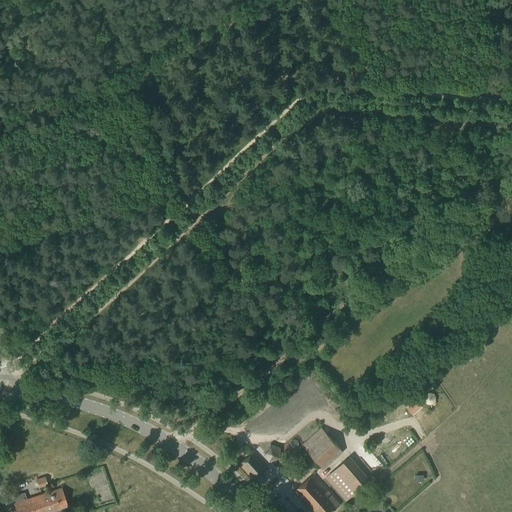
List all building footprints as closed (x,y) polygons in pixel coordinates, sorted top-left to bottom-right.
[(321,428),(302,444),(323,468),(342,452),(321,428)] [(263,440),(269,444),(274,436),(268,432),(263,440)] [(420,436),(410,441),(414,447),(423,442),(420,436)] [(253,452),(239,465),(253,480),(267,468),(253,452)] [(348,458),(323,480),(327,485),(330,482),(337,489),(346,500),(368,481),(348,458)] [(311,511),(331,511),(340,505),(312,474),(293,491),(311,511)] [(43,475),(35,478),(37,487),(46,484),(43,475)] [(24,492),(13,496),(15,503),(13,503),(16,511),(51,511),(67,507),(61,488),(26,499),(24,492)]
